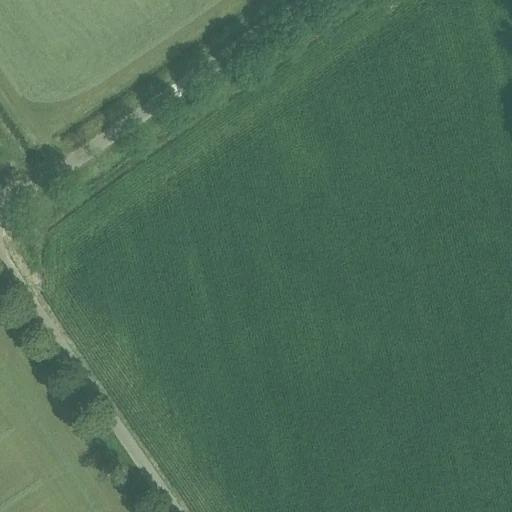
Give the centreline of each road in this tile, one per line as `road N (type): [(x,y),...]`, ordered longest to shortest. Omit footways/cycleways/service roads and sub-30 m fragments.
road 1 (unclassified): [(0,212),(310,0)]
road 2 (unknown): [(168,511),(0,279)]
